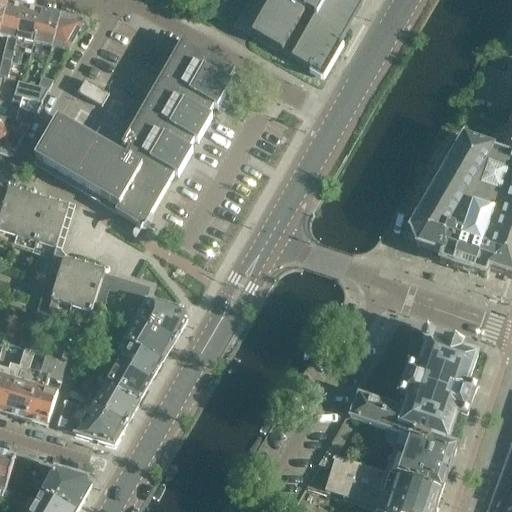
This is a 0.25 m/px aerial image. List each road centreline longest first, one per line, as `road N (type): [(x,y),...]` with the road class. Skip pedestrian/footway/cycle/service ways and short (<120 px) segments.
road 1 (secondary): [(129,477),(268,233)]
road 2 (residential): [(259,511),(385,284)]
road 3 (residential): [(333,119),(128,0)]
road 4 (residential): [(0,168),(18,175),(111,10)]
road 5 (secondary): [(333,119),(404,0)]
road 6 (residential): [(385,284),(511,335)]
road 7 (residential): [(129,477),(0,435)]
road 8 (secondary): [(268,233),(333,119)]
road 9 (residential): [(268,233),(385,284)]
